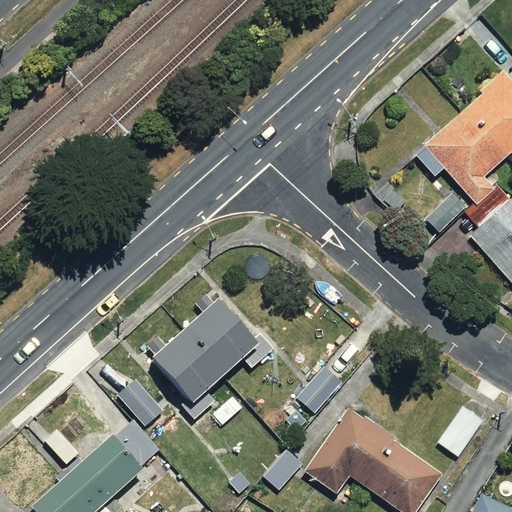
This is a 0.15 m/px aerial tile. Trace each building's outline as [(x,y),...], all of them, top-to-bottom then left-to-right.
[(464,112),(507,159),(511,154),(511,79),(504,70),(481,91),(484,94),(464,112)] [(507,159),(464,112),(416,156),(435,177),(444,169),(475,203),(477,205),(495,189),(484,177),(507,159)] [(495,189),(477,205),(475,203),(465,212),(478,227),(470,234),(511,281),(511,196),(510,199),(496,183),(493,186),(495,189)] [(204,312),(183,330),(225,377),(244,361),(251,369),(274,349),(260,333),(254,338),(219,298),(214,303),(206,295),(196,303),(204,312)] [(153,357),(185,394),(178,401),(195,420),(217,400),(209,391),(225,377),(183,330),(166,345),(158,337),(148,346),(155,355),(153,357)] [(341,384),(323,368),(297,397),(315,413),(341,384)] [(136,379),(118,394),(145,426),(163,410),(136,379)] [(483,420),(464,406),(438,443),(457,457),(483,420)] [(415,511),(442,475),(348,409),(304,471),(337,494),(350,476),(401,511),(415,511)] [(133,420),(116,435),(114,434),(83,462),(79,457),(69,467),(103,505),(144,468),(142,465),(160,449),(133,420)] [(279,490),(302,464),(286,449),(263,476),(279,490)] [(94,511),(103,505),(69,467),(57,477),(60,481),(31,507),(33,509),(29,511),(94,511)] [(228,482),(239,494),(249,484),(239,473),(228,482)] [(511,511),(511,508),(511,510),(483,495),(474,511),(511,511)]
